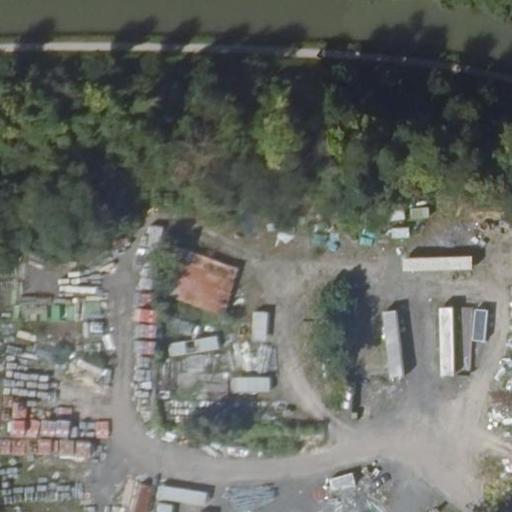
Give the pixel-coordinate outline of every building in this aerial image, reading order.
[(293,232),(294,262),(363,261),(362,230),(293,232)] [(215,316),(232,272),(177,251),(161,295),(215,316)] [(382,341),(449,344),(450,317),(403,315),(403,320),(383,319),(382,341)] [(37,333),(36,319),(17,320),(17,334),(37,333)] [(134,359),(145,360),(149,330),(137,329),(134,359)] [(61,378),(82,380),(84,362),(62,361),(61,378)] [(48,433),(45,447),(30,444),(28,455),(91,470),(97,445),(48,433)] [(358,505),(367,511),(370,511),(389,487),(363,467),(352,481),(368,492),(358,505)] [(166,509),(169,476),(87,469),(82,511),(196,511),(166,509)]
